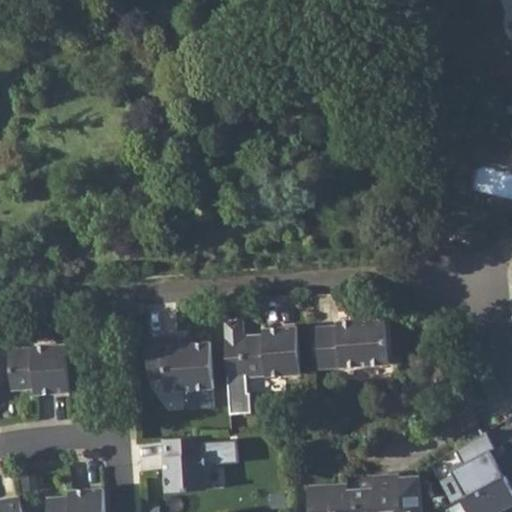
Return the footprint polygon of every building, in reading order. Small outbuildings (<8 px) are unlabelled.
[(338,324),(311,325),(315,368),(388,363),(386,327),(384,309),(367,310),(367,316),(338,318),(338,324)] [(242,321),(223,322),(225,345),(230,415),(251,414),(250,394),(247,394),(246,378),(265,377),(299,375),(296,327),(273,329),(273,335),(262,335),(243,337),(242,321)] [(179,343),(179,337),(179,336),(146,338),(149,378),(154,379),(163,378),(164,390),(212,387),(208,341),(192,342),(179,343)] [(7,389),(31,387),(40,387),(40,393),(67,392),(64,342),(28,344),(28,347),(5,348),(7,389)] [(483,433),(454,450),(461,463),(449,470),(464,497),(503,475),(487,450),(492,448),(483,433)] [(204,437),(163,440),(167,494),(209,491),(204,437)] [(511,491),(503,475),(464,497),(459,499),(466,511),(511,511),(511,503),(507,495),(511,492),(511,491)] [(401,511),(399,477),(345,480),(345,486),(307,489),(309,511),(401,511)] [(81,496),(70,496),(46,498),(47,511),(105,511),(104,488),(80,489),(81,496)] [(0,511),(21,511),(19,495),(0,498),(0,511)]
